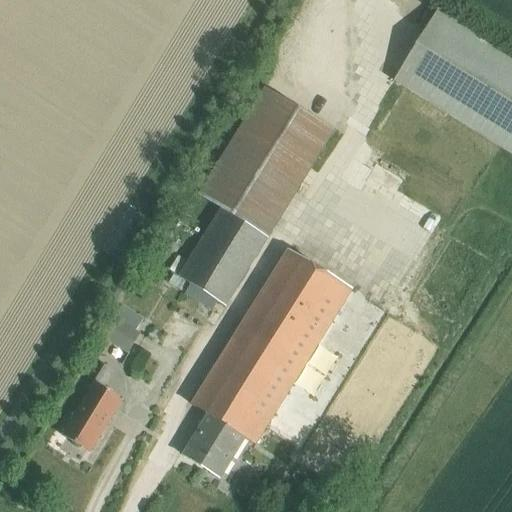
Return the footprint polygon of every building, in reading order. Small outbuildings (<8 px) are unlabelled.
[(511,56),(439,11),(395,82),(511,155),(511,56)] [(173,275),(168,285),(211,311),(217,303),(224,308),(267,240),(333,133),(264,89),(198,197),(220,211),(188,263),(179,257),(169,272),(173,275)] [(204,418),(181,456),(220,480),(243,442),(252,447),(264,428),(347,291),(284,252),(189,409),(204,418)] [(121,306),(114,318),(132,329),(135,331),(143,319),(121,306)] [(93,384),(61,437),(89,454),(121,401),(93,384)]
